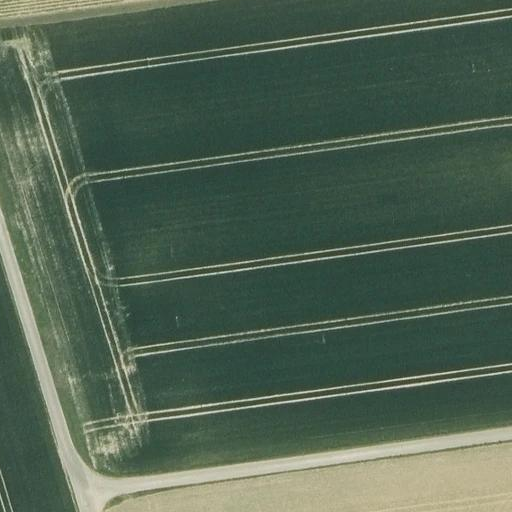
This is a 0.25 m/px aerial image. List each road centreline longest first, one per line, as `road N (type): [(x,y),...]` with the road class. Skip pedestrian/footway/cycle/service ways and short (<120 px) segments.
road 1 (track): [(511,450),(100,506)]
road 2 (track): [(0,206),(102,511)]
